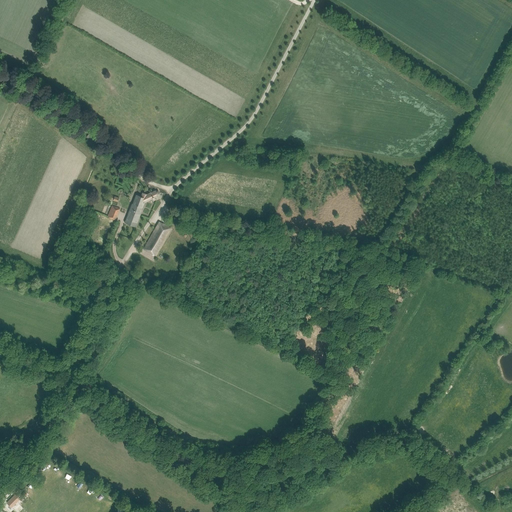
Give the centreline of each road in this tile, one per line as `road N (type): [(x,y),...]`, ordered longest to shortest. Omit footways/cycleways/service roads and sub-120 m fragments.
road 1 (track): [(68,376),(189,463),(228,481),(260,511)]
road 2 (track): [(172,190),(145,179),(69,113),(0,76)]
road 3 (track): [(68,376),(40,445),(0,492)]
